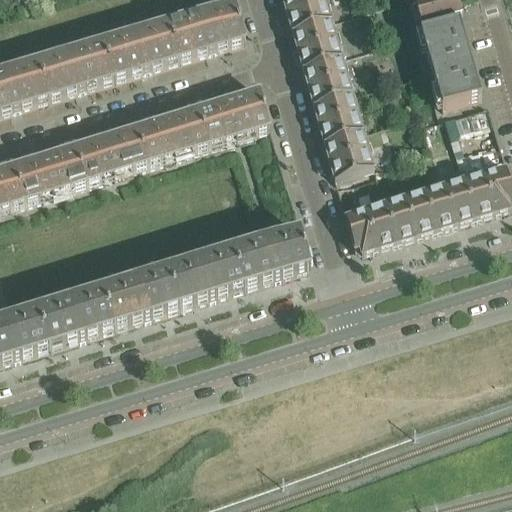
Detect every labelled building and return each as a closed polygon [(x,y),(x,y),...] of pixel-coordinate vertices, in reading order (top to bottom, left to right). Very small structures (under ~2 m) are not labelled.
[(286,0),(281,1),(292,39),(330,28),(322,0),(286,0)] [(411,0),(415,13),(456,1),(455,0),(411,0)] [(462,22),(456,1),(415,13),(421,34),(462,22)] [(235,13),(169,32),(181,69),(246,50),(235,13)] [(292,39),(303,76),(341,65),(330,28),(292,39)] [(481,106),(460,30),(421,41),(442,117),(481,106)] [(116,88),(181,69),(169,32),(104,51),(116,88)] [(116,88),(104,51),(39,71),(50,108),(116,88)] [(303,76),(313,113),(352,102),(341,65),(303,76)] [(0,122),(50,108),(39,71),(0,82),(0,122)] [(199,119),(210,156),(271,137),(262,104),(257,101),(199,119)] [(313,113),(324,150),(362,140),(352,102),(313,113)] [(137,138),(149,175),(210,156),(199,119),(137,138)] [(76,157),(88,194),(149,175),(137,138),(76,157)] [(373,177),(362,140),(324,150),(335,188),(373,177)] [(88,194),(76,157),(14,176),(26,213),(88,194)] [(464,189),(476,227),(511,217),(509,210),(511,208),(511,196),(506,177),(484,183),(481,174),(461,180),(464,189)] [(0,221),(26,213),(14,176),(0,180),(0,221)] [(425,201),(437,239),(476,227),(464,189),(425,201)] [(385,213),(397,252),(437,239),(425,201),(385,213)] [(357,264),(397,252),(385,213),(345,225),(357,264)] [(275,249),(266,251),(234,261),(246,299),(278,289),(311,278),(300,241),(275,249)] [(234,261),(201,271),(169,281),(181,318),(213,309),(246,299),(234,261)] [(169,281),(136,292),(104,301),(116,338),(147,329),(181,318),(169,281)] [(104,301),(71,312),(39,322),(50,358),(83,348),(116,338),(104,301)] [(39,322),(6,332),(0,333),(0,373),(18,368),(50,358),(39,322)]
